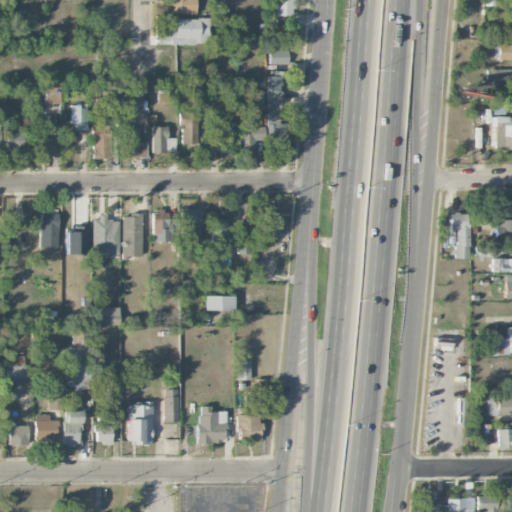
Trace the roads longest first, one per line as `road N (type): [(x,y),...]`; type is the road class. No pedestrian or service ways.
road 1 (motorway): [(365,0),(318,511)]
road 2 (motorway): [(352,511),(398,0)]
road 3 (secondary): [(396,511),(442,0)]
road 4 (secondary): [(323,0),(277,511)]
road 5 (residential): [(0,183),(309,179)]
road 6 (residential): [(283,470),(0,472)]
road 7 (motorway): [(304,235),(305,511)]
road 8 (motorway): [(421,221),(417,0)]
road 9 (motorway): [(385,511),(408,380)]
